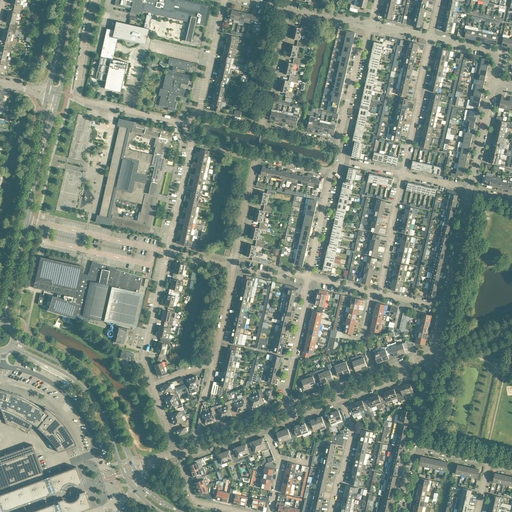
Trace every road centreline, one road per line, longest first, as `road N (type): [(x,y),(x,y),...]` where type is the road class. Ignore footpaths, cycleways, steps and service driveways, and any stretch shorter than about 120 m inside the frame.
road 1 (residential): [(185,124),(75,97),(95,0)]
road 2 (tertiary): [(133,469),(91,383),(14,338)]
road 3 (tertiary): [(11,345),(90,395),(123,473)]
road 4 (residential): [(402,174),(430,36)]
road 5 (residential): [(152,386),(143,358),(167,251)]
road 6 (residential): [(290,404),(308,277)]
road 7 (tertiary): [(9,291),(37,166)]
road 8 (residential): [(337,145),(369,25)]
road 9 (residential): [(379,293),(402,174)]
road 10 (residential): [(444,307),(470,189)]
